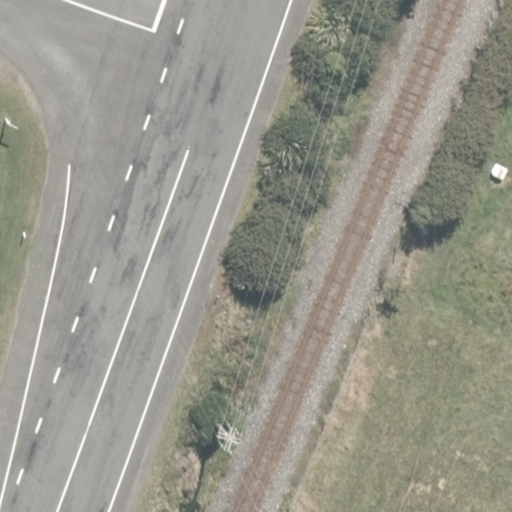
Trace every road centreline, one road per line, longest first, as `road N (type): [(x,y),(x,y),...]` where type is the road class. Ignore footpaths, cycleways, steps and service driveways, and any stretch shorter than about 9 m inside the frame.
road 1 (primary): [(43,511),(217,56)]
road 2 (unclassified): [(217,56),(68,0)]
